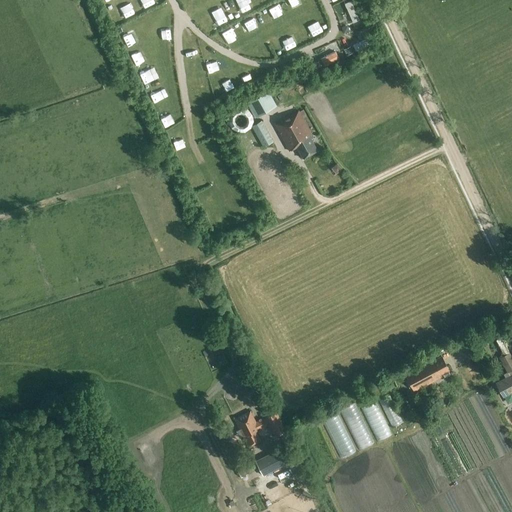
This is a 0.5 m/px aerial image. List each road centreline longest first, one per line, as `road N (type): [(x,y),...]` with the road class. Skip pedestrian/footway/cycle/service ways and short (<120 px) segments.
road 1 (track): [(248,388),(201,288),(203,267),(449,144)]
road 2 (unclassified): [(511,278),(380,0)]
